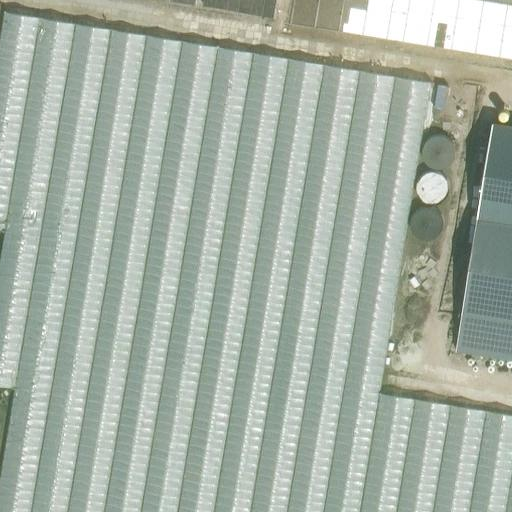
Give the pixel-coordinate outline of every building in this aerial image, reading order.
[(511,0),(306,0),(303,18),(511,51),(511,0)] [(61,20),(0,374),(0,511),(88,511),(79,480),(112,486),(157,226),(161,227),(172,215),(189,230),(194,206),(308,225),(307,235),(331,239),(326,268),(349,288),(337,291),(353,306),(356,289),(392,403),(446,86),(61,20)] [(511,124),(491,121),(476,214),(461,309),(511,317),(511,124)] [(446,140),(442,156),(470,163),(474,147),(446,140)] [(511,511),(511,413),(396,396),(454,497),(486,478),(506,511),(511,511)]
